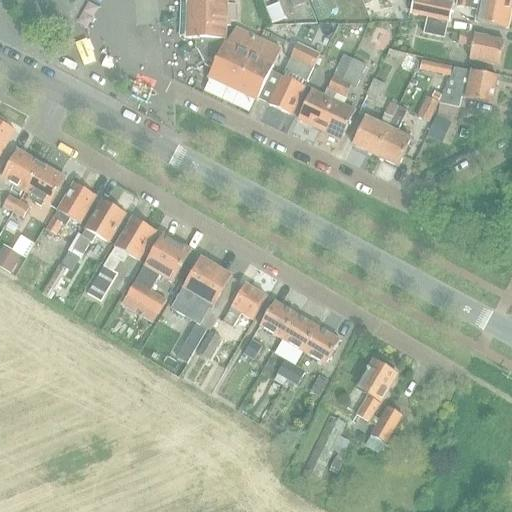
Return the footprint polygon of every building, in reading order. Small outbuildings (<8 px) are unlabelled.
[(231,0),(197,0),(198,0),(195,0),(187,0),(186,39),(195,39),(195,40),(225,41),(225,27),(230,27),(230,22),(236,22),(236,5),(226,5),(226,1),(231,2),(231,0)] [(322,0),(309,0),(313,13),(325,9),(322,0)] [(414,0),(411,14),(426,17),(447,22),(451,6),(422,0),(414,0)] [(506,28),(511,4),(492,0),(457,0),(456,6),(478,10),(476,22),(506,28)] [(278,3),(266,8),(272,23),(284,18),(278,3)] [(444,40),(447,22),(426,17),(422,35),(444,40)] [(254,21),(251,28),(262,34),(265,26),(254,21)] [(230,41),(225,41),(195,40),(195,47),(203,66),(212,70),(209,77),(257,101),(258,100),(268,105),(282,77),(271,71),(281,51),(235,29),(230,41)] [(471,46),(469,59),(499,65),(504,41),(488,38),(488,36),(460,31),(458,43),(471,46)] [(282,77),(268,105),(290,116),(304,87),(301,86),(304,81),(306,82),(319,55),(297,45),(285,72),(288,73),(285,78),(282,77)] [(396,60),(410,66),(416,52),(402,46),(396,60)] [(345,56),(329,89),(337,93),(339,94),(354,61),(345,56)] [(354,61),(339,94),(347,98),(352,87),(357,89),(367,67),(354,61)] [(421,62),(420,71),(450,76),(452,67),(421,62)] [(496,76),(462,69),(455,68),(437,107),(459,110),(462,98),(491,104),(496,76)] [(384,85),(375,81),(367,96),(376,101),(384,85)] [(311,91),(298,119),(320,130),(333,101),(337,93),(329,89),(325,97),(311,91)] [(435,92),(431,100),(438,104),(442,95),(435,92)] [(333,101),(320,130),(341,140),(355,111),(343,106),(347,98),(339,94),(337,93),(333,101)] [(418,117),(430,122),(438,104),(431,100),(427,98),(418,117)] [(377,157),(400,108),(390,104),(380,125),(365,118),(352,146),(377,157)] [(406,111),(400,108),(377,157),(398,167),(411,140),(396,132),(406,111)] [(437,118),(427,139),(440,145),(450,124),(437,118)] [(0,156),(14,132),(5,127),(7,124),(0,119),(0,156)] [(26,193),(42,166),(17,151),(1,178),(26,193)] [(66,179),(42,166),(26,193),(50,207),(66,179)] [(74,185),(47,231),(56,235),(62,225),(63,226),(68,218),(79,224),(95,197),(74,185)] [(14,213),(20,203),(10,197),(4,207),(14,213)] [(79,234),(70,248),(82,255),(90,243),(93,245),(97,237),(108,244),(125,215),(103,201),(83,236),(79,234)] [(30,209),(20,203),(14,213),(24,219),(30,209)] [(133,219),(104,267),(88,295),(102,303),(118,276),(113,272),(119,261),(122,263),(127,255),(138,262),(155,232),(133,219)] [(60,265),(79,234),(72,230),(53,261),(60,265)] [(4,245),(0,251),(0,266),(11,274),(21,257),(26,260),(35,245),(21,236),(12,250),(4,245)] [(190,253),(162,236),(135,283),(150,292),(160,275),(173,282),(190,253)] [(201,259),(172,309),(186,317),(211,332),(240,283),(232,278),(232,277),(201,259)] [(60,265),(42,295),(49,299),(67,269),(60,265)] [(166,301),(150,292),(135,283),(127,297),(158,315),(166,301)] [(246,286),(224,322),(233,328),(242,313),(254,321),(267,298),(246,286)] [(282,340),(296,315),(274,302),(259,327),(282,340)] [(303,353),(318,328),(296,315),(282,340),(303,353)] [(340,341),(318,328),(303,353),(325,366),(340,341)] [(220,338),(211,332),(198,353),(208,359),(220,338)] [(251,341),(243,354),(254,361),(262,347),(251,341)] [(287,380),(295,367),(285,361),(277,374),(287,380)] [(368,395),(357,415),(377,426),(372,434),(386,443),(402,416),(388,407),(381,419),(374,415),(397,375),(374,361),(357,389),(368,395)] [(305,373),(295,367),(287,380),(297,386),(305,373)] [(277,374),(273,381),(283,387),(287,380),(277,374)] [(329,382),(319,376),(309,392),(319,398),(329,382)] [(328,415),(300,475),(318,483),(346,424),(328,415)] [(335,459),(329,471),(338,475),(343,463),(335,459)]
